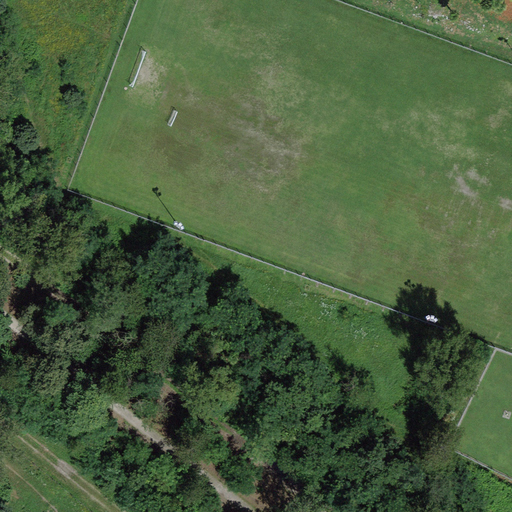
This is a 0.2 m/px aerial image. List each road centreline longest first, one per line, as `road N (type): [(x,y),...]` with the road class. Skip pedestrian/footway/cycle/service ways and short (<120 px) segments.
road 1 (track): [(325,511),(0,248)]
road 2 (track): [(246,511),(0,314)]
road 3 (track): [(0,424),(117,511)]
